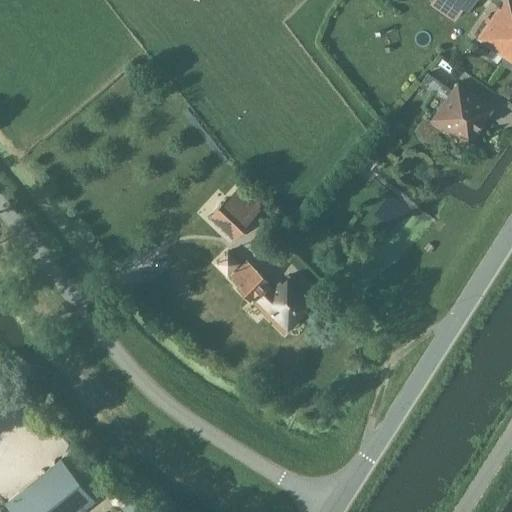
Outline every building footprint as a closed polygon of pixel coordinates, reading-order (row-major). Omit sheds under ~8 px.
[(447,0),(466,13),(475,0),(447,0)] [(511,0),(508,0),(501,10),(500,7),(479,38),(505,55),(502,58),(503,62),(511,68),(511,0)] [(431,140),(441,125),(451,132),(449,135),(464,146),(489,111),(454,86),(429,122),(426,120),(422,121),(416,130),(416,134),(426,141),(431,140)] [(365,145),(354,159),(369,170),(380,157),(365,145)] [(389,235),(410,208),(359,169),(346,186),(358,196),(347,209),(372,230),(376,225),(389,235)] [(251,221),(249,219),(259,208),(238,188),(227,199),(226,197),(208,217),(233,240),(251,221)] [(247,261),(231,277),(251,298),(267,283),(268,282),(247,261)] [(267,283),(251,298),(257,304),(256,305),(284,333),(314,302),(286,273),(272,288),(267,283)] [(59,460),(6,503),(13,511),(70,511),(89,497),(59,460)] [(135,496),(117,511),(132,511),(142,505),(135,496)]
